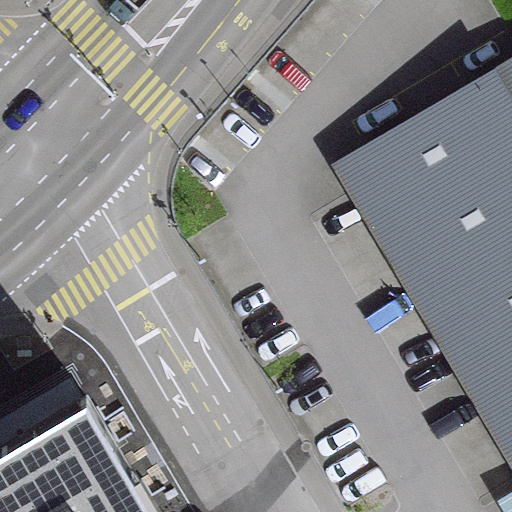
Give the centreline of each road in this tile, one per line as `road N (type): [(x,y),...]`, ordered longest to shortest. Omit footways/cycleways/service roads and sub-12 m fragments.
road 1 (residential): [(37,175),(231,511)]
road 2 (tertiary): [(37,175),(205,0)]
road 3 (unknown): [(19,511),(175,413)]
